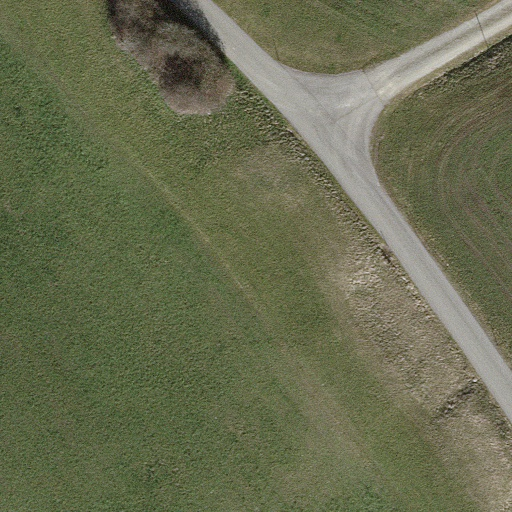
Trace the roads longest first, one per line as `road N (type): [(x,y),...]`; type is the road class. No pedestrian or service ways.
road 1 (tertiary): [(511,392),(319,124),(193,0)]
road 2 (track): [(511,10),(319,124)]
